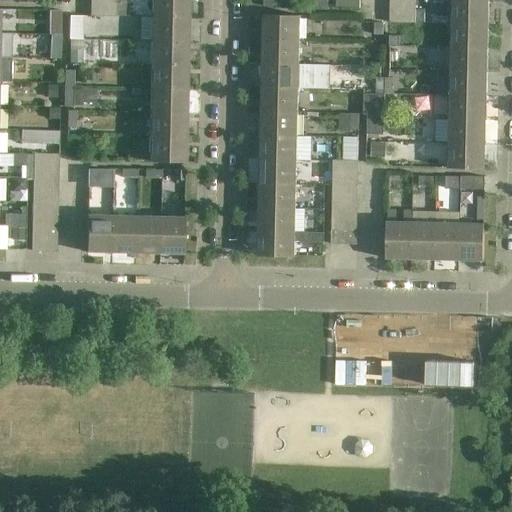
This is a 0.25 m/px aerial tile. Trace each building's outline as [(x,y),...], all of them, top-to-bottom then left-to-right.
[(189,0),(151,0),(151,17),(189,18),(189,0)] [(416,0),(391,0),(391,10),(416,11),(416,0)] [(490,1),(459,0),(451,0),(451,24),(489,25),(490,1)] [(116,4),(90,4),(90,17),(115,17),(116,4)] [(416,11),(391,10),(391,23),(416,24),(416,11)] [(358,13),(358,25),(374,25),(374,13),(358,13)] [(263,15),(263,40),(300,41),(301,16),(263,15)] [(189,18),(151,17),(151,41),(189,42),(189,18)] [(489,25),(451,24),(451,48),(489,49),(489,25)] [(106,50),(133,50),(133,31),(106,31),(106,50)] [(400,37),(389,37),(389,47),(400,47),(400,37)] [(300,41),(263,40),(262,64),(300,65),(300,41)] [(189,42),(151,41),(150,65),(188,66),(189,42)] [(489,49),(451,48),(450,72),(488,73),(489,49)] [(389,55),(389,70),(401,70),(401,55),(389,55)] [(300,65),(262,64),(262,88),(299,89),(315,89),(316,65),(300,65)] [(188,66),(150,65),(150,89),(188,90),(188,66)] [(74,71),(65,71),(64,84),(74,84),(74,71)] [(488,73),(450,72),(450,96),(487,97),(488,73)] [(376,94),(384,95),(385,79),(376,79),(376,94)] [(385,79),(384,95),(393,95),(394,79),(385,79)] [(74,84),(64,84),(64,104),(73,104),(74,84)] [(299,89),(262,88),(261,112),(299,113),(299,89)] [(188,90),(150,89),(149,113),(187,114),(188,90)] [(384,119),(384,96),(364,95),(363,115),(367,118),(384,119)] [(487,97),(450,96),(449,120),(487,121),(487,97)] [(299,113),(261,112),(260,136),(298,137),(299,113)] [(187,114),(149,113),(149,137),(186,138),(187,114)] [(360,114),(351,114),(351,130),(359,130),(360,114)] [(367,118),(367,135),(383,135),(384,119),(367,118)] [(487,121),(449,120),(449,144),(486,145),(487,121)] [(298,137),(260,136),(260,160),(298,161),(298,137)] [(186,138),(149,137),(148,162),(186,163),(186,138)] [(486,145),(449,144),(448,168),(486,169),(486,145)] [(33,179),(33,167),(33,155),(26,155),(25,179),(33,179)] [(58,155),(33,155),(33,167),(58,168),(58,155)] [(76,176),(99,177),(100,160),(77,159),(76,176)] [(298,161),(260,160),(259,184),(297,185),(298,161)] [(333,161),(333,174),(358,174),(359,162),(333,161)] [(33,167),(33,179),(57,180),(58,168),(33,167)] [(138,170),(122,169),(122,178),(138,178),(138,170)] [(358,174),(333,174),(333,185),(358,185),(358,174)] [(486,176),(462,176),(461,189),(485,189),(486,176)] [(57,180),(33,179),(32,191),(57,191),(57,180)] [(297,185),(259,184),(259,208),(296,209),(297,185)] [(358,185),(333,185),(333,197),(358,197),(358,185)] [(57,191),(32,191),(32,203),(57,203),(57,191)] [(358,197),(333,197),(332,208),(358,209),(358,197)] [(57,203),(32,203),(32,215),(57,215),(57,203)] [(296,209),(259,208),(258,232),(296,233),(296,209)] [(358,209),(332,208),(332,220),(357,221),(358,209)] [(57,215),(32,215),(32,226),(57,227),(57,215)] [(87,215),(86,252),(111,253),(112,215),(87,215)] [(136,216),(112,215),(111,253),(136,253),(136,216)] [(160,216),(136,216),(136,253),(159,254),(160,216)] [(185,217),(160,216),(159,254),(184,254),(185,217)] [(357,221),(332,220),(332,232),(357,232),(357,221)] [(387,221),(386,259),(411,260),(412,222),(387,221)] [(436,223),(412,222),(411,260),(435,260),(436,223)] [(460,223),(436,223),(435,260),(459,261),(460,223)] [(485,224),(460,223),(459,261),(484,261),(485,224)] [(57,227),(32,226),(31,238),(56,239),(57,227)] [(324,233),(296,233),(258,232),(258,256),(295,257),(296,242),(303,242),(302,246),(323,247),(324,233)] [(357,232),(332,232),(332,244),(357,245),(357,232)] [(56,239),(31,238),(31,250),(56,251),(56,239)] [(357,245),(332,244),(331,258),(356,258),(357,245)]
